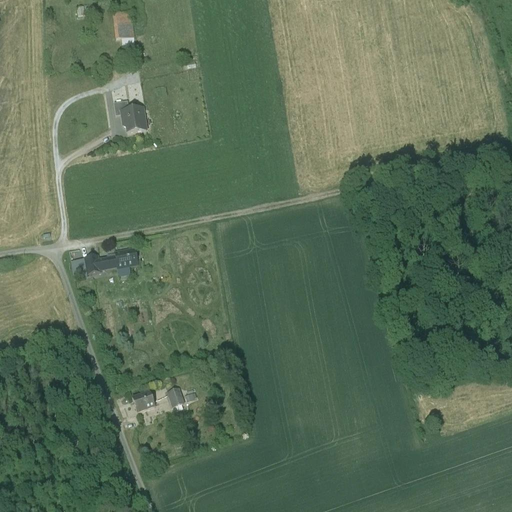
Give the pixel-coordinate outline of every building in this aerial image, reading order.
[(115,42),(121,42),(133,40),(130,15),(113,17),(115,42)] [(176,36),(163,39),(166,53),(180,50),(176,36)] [(133,40),(121,42),(122,50),(134,49),(133,40)] [(115,120),(121,119),(121,115),(128,114),(127,104),(113,107),(115,120)] [(128,114),(121,115),(121,119),(123,129),(126,131),(127,136),(145,133),(142,111),(128,114)] [(107,262),(104,262),(106,273),(116,271),(117,272),(138,269),(134,252),(114,256),(114,258),(115,260),(107,262)] [(87,278),(100,276),(97,259),(84,261),(87,278)] [(178,393),(167,396),(172,411),(183,407),(178,393)] [(149,396),(132,402),(136,416),(154,409),(149,396)]
